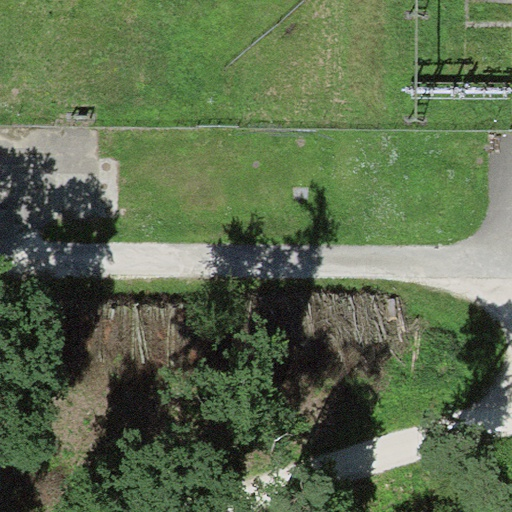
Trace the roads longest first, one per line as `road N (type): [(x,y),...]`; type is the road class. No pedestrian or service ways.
road 1 (track): [(511,303),(429,263),(0,253)]
road 2 (track): [(205,511),(320,465),(511,417)]
